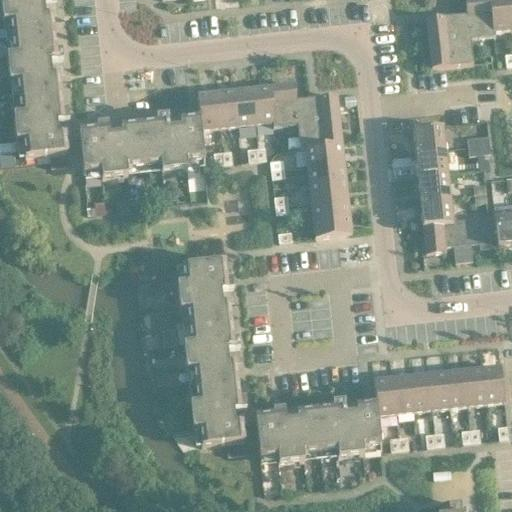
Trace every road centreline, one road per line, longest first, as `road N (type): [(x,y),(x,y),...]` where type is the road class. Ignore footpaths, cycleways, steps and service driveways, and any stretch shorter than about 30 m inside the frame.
road 1 (residential): [(511,303),(412,313),(394,302),(366,71),(352,45)]
road 2 (residential): [(102,0),(122,52),(144,60),(321,41),(352,45)]
